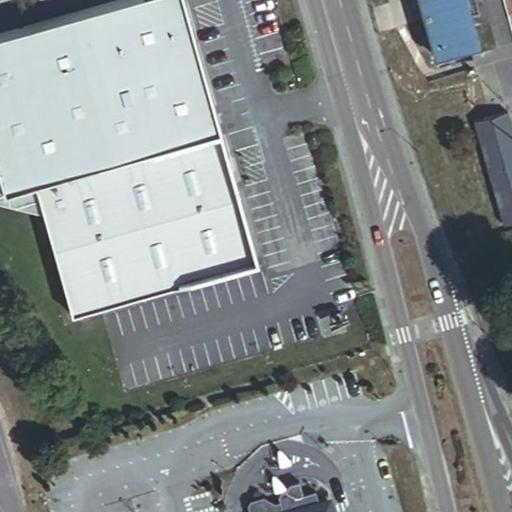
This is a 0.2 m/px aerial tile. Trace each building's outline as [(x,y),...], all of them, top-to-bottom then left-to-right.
[(189,23),(182,0),(121,0),(48,20),(81,142),(212,106),(189,23)] [(475,46),(462,0),(417,0),(433,58),(475,46)] [(230,171),(212,106),(81,142),(48,20),(0,33),(0,184),(2,192),(34,184),(70,314),(256,261),(230,171)] [(511,224),(511,153),(501,114),(467,124),(497,229),(511,224)] [(325,511),(325,510),(320,511),(314,491),(295,496),(284,490),(280,491),(276,496),(277,501),(273,503),(262,497),(248,501),(245,505),(247,511),(325,511)]
